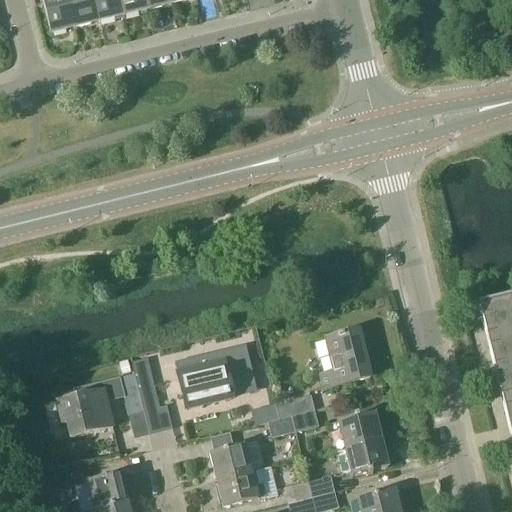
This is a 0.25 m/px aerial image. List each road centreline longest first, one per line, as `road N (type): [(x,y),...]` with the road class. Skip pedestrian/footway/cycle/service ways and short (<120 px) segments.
road 1 (unclassified): [(390,185),(470,511)]
road 2 (residential): [(35,82),(346,5)]
road 3 (tertiary): [(0,229),(244,168)]
road 4 (tertiary): [(376,124),(244,168)]
road 5 (tertiary): [(244,168),(381,146)]
road 6 (tertiary): [(381,146),(511,102)]
road 7 (tertiary): [(511,102),(376,124)]
road 8 (unclassified): [(376,124),(346,5)]
